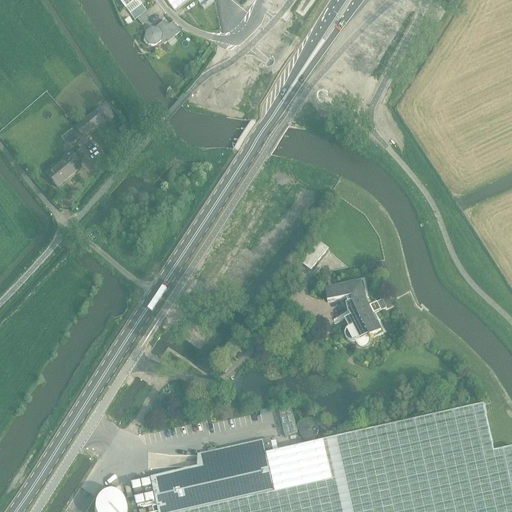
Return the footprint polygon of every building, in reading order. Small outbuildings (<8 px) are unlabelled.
[(118,0),(125,8),(135,0),(118,0)] [(165,0),(173,10),(187,0),(165,0)] [(214,3),(211,0),(196,0),(204,10),(214,3)] [(145,11),(141,6),(130,14),(135,20),(137,18),(137,17),(142,14),(145,11)] [(147,20),(142,14),(137,17),(137,18),(141,24),(147,20)] [(164,45),(180,33),(172,23),(167,27),(164,22),(155,29),(151,30),(145,34),(143,41),(148,47),(155,47),(160,43),(161,41),(164,45)] [(184,65),(180,69),(186,74),(190,70),(184,65)] [(84,136),(102,121),(94,111),(76,126),(84,136)] [(123,125),(119,130),(122,134),(127,130),(123,125)] [(71,165),(78,160),(70,151),(64,156),(65,158),(47,174),(58,187),(76,171),(71,165)] [(311,272),(329,251),(317,241),(299,262),(311,272)] [(355,341),(356,340),(358,344),(359,345),(361,346),(362,347),(365,347),(367,346),(369,345),(371,342),(371,340),(371,337),(370,335),(381,329),(365,297),(361,281),(325,289),(328,301),(347,298),(348,302),(349,304),(350,306),(348,307),(348,312),(334,319),(336,323),(335,323),(336,324),(345,319),(349,327),(348,328),(347,328),(346,329),(345,331),(345,332),(345,333),(345,335),(346,336),(346,338),(347,339),(349,340),(350,341),(351,341),(352,341),(355,341)] [(511,511),(511,451),(498,454),(486,404),(324,441),(333,481),(196,511),(511,511)] [(291,406),(278,410),(285,438),(298,435),(291,406)] [(158,502),(159,511),(196,511),(333,481),(324,441),(273,453),(271,441),(268,440),(263,441),(263,440),(216,451),(218,463),(199,467),(198,466),(197,466),(178,470),(177,471),(176,471),(175,472),(175,473),(152,478),(152,479),(158,502)] [(152,479),(132,484),(137,507),(158,502),(152,479)]
